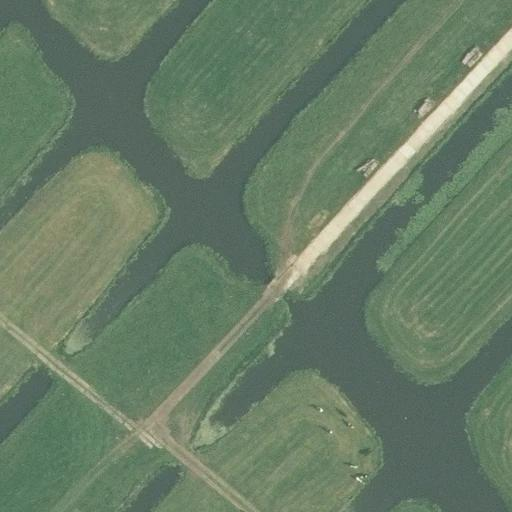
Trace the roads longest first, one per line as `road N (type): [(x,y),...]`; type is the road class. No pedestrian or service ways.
road 1 (track): [(77,511),(511,35)]
road 2 (track): [(0,314),(123,418),(255,511)]
